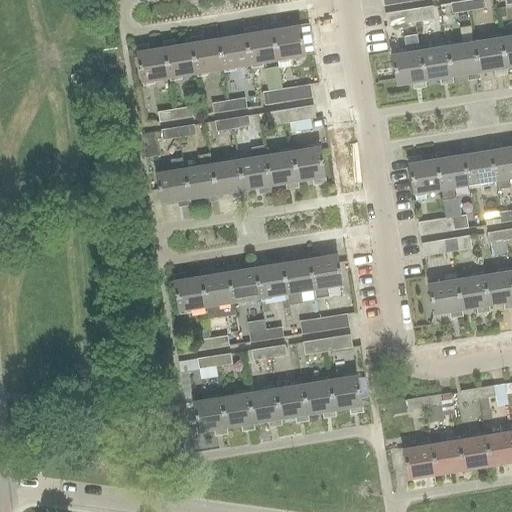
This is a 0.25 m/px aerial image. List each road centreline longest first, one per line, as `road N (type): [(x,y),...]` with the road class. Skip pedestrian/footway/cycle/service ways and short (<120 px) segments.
road 1 (residential): [(511,356),(427,367),(401,343),(345,0)]
road 2 (residential): [(225,511),(0,482)]
